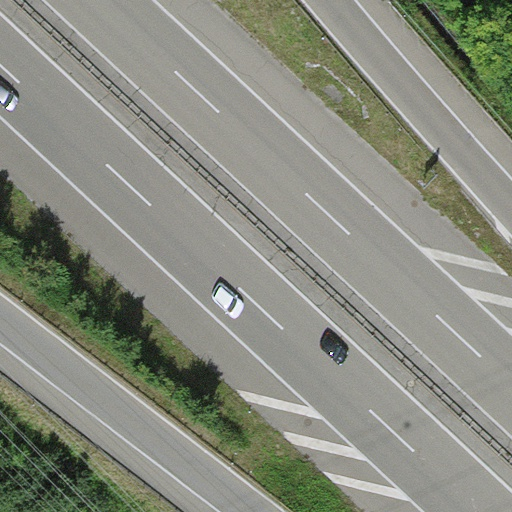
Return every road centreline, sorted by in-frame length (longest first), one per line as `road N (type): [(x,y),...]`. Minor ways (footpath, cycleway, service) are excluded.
road 1 (motorway): [(0,66),(474,511)]
road 2 (motorway): [(511,382),(101,0)]
road 3 (motorway): [(0,320),(248,511)]
road 4 (motorway): [(511,199),(336,0)]
